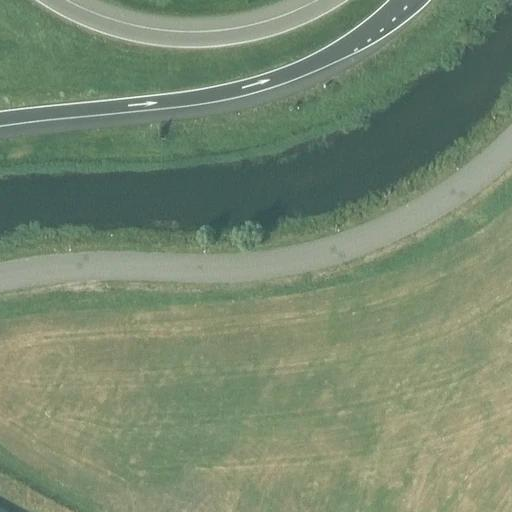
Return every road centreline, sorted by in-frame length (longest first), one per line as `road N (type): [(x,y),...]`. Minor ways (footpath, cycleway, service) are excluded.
road 1 (unclassified): [(0,278),(117,266),(239,268),(314,256),(428,208),(511,143)]
road 2 (motorway): [(0,120),(221,94),(273,79),(340,48),(400,0)]
road 3 (motorway): [(335,0),(257,32),(193,40),(130,33),(49,0)]
